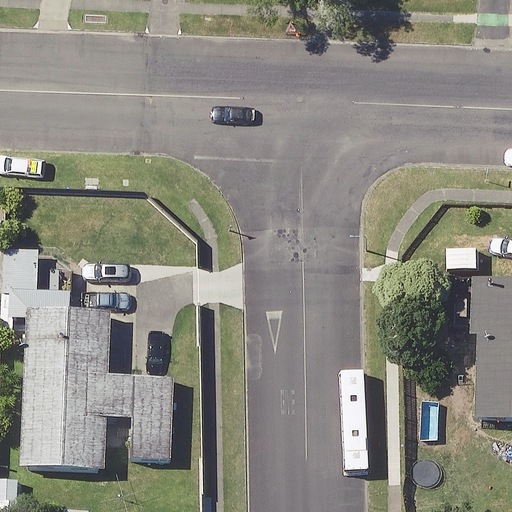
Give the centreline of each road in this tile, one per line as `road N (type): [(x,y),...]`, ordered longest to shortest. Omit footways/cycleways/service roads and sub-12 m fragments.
road 1 (residential): [(309,511),(302,102)]
road 2 (unclassified): [(0,90),(302,102)]
road 3 (tertiary): [(302,102),(488,107)]
